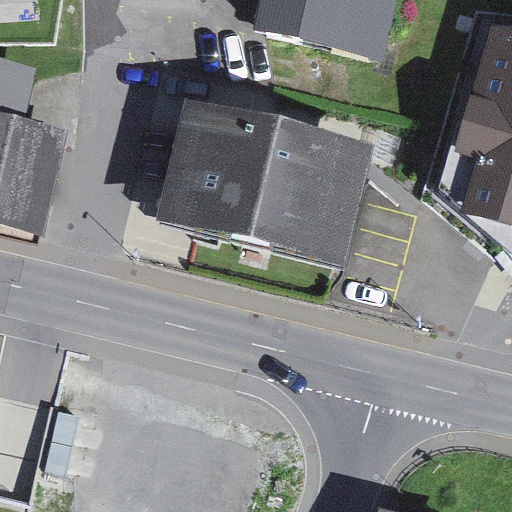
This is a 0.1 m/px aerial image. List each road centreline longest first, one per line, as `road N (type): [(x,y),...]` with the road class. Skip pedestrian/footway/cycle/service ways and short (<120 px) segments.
road 1 (tertiary): [(0,282),(381,374)]
road 2 (residential): [(381,374),(340,511)]
road 3 (tertiary): [(381,374),(511,406)]
